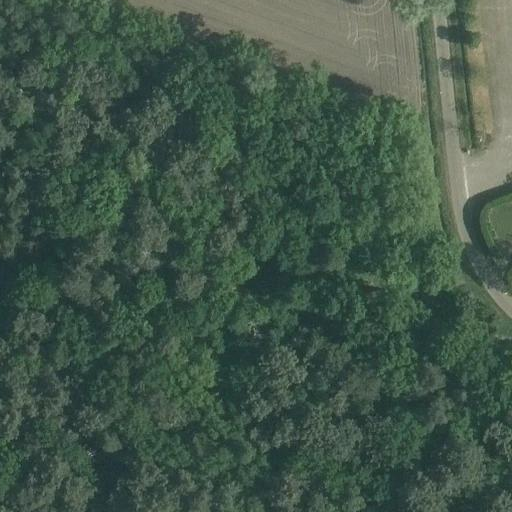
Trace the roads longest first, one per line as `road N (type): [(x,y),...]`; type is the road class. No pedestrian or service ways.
road 1 (track): [(511,325),(0,310)]
road 2 (unclassified): [(511,310),(469,239),(436,0)]
